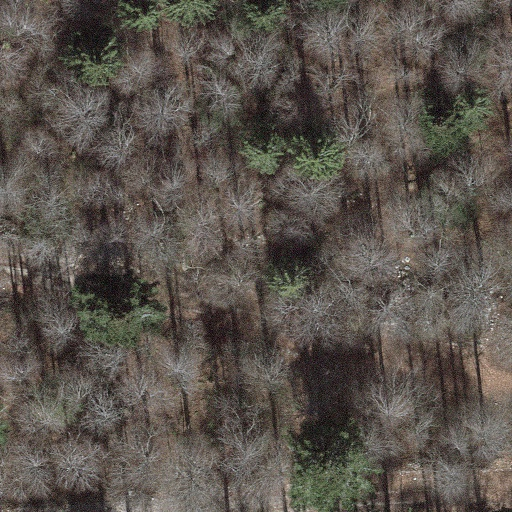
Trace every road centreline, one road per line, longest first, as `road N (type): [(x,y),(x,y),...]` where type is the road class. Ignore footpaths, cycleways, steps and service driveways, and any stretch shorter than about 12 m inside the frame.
road 1 (track): [(511,378),(328,324),(0,261)]
road 2 (track): [(205,511),(322,500),(511,497)]
